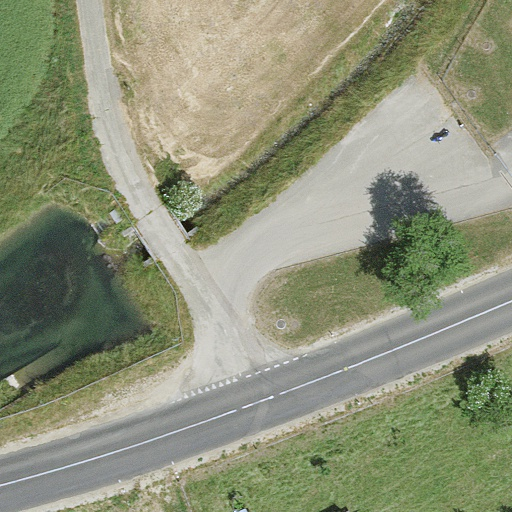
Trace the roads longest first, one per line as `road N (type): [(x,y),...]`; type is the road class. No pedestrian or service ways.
road 1 (tertiary): [(0,483),(268,402),(511,303)]
road 2 (residential): [(148,210),(115,146),(91,0)]
